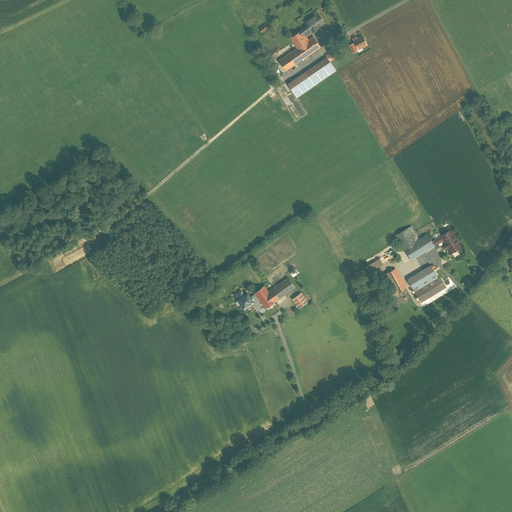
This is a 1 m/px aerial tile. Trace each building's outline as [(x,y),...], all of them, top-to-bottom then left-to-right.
[(302,30),(305,35),(311,30),(312,31),(324,23),(318,14),(306,22),(308,26),(302,30)] [(265,25),(259,29),(262,33),(268,28),(265,25)] [(290,39),(296,48),(279,60),(286,71),(304,58),(308,56),(320,47),(313,37),(308,40),(305,35),(302,30),(290,39)] [(356,37),(352,39),(355,43),(353,43),(357,49),(358,48),(358,49),(367,44),(362,36),(357,39),(356,37)] [(357,49),(353,43),(349,45),(353,53),(358,51),(357,49)] [(326,56),(327,57),(288,84),(297,97),(336,70),(330,61),(335,58),(331,52),(326,56)] [(411,226),(396,235),(411,260),(435,246),(434,245),(443,240),(440,236),(432,242),(428,235),(419,240),(411,226)] [(448,249),(450,253),(460,247),(450,230),(440,236),(443,240),(444,242),(443,243),(447,249),(448,249)] [(431,265),(407,280),(415,293),(439,278),(431,265)] [(406,288),(395,268),(385,274),(394,290),(388,293),(391,297),(406,288)] [(255,294),(264,307),(265,309),(295,287),(288,278),(273,288),(268,292),(264,286),(254,294),(255,294)] [(441,278),(416,293),(421,302),(446,287),(441,278)] [(308,302),(301,293),(292,299),(299,308),(308,302)] [(252,301),(250,298),(247,294),(238,300),(244,308),(248,306),(247,305),(252,301)] [(252,301),(253,302),(259,311),(264,307),(255,294),(250,298),(252,301)]
